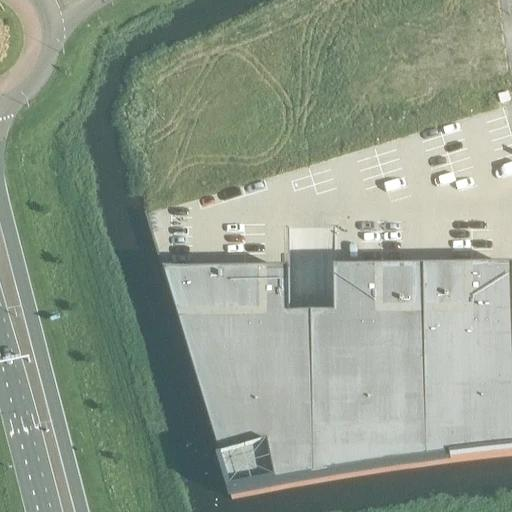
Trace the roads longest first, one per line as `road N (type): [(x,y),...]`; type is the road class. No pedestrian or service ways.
road 1 (secondary): [(81,511),(0,181)]
road 2 (secondary): [(0,330),(47,511)]
